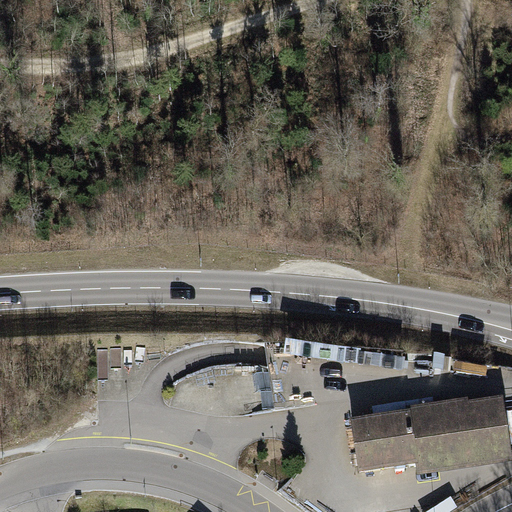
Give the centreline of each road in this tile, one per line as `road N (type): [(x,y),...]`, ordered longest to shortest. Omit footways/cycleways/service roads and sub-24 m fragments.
road 1 (secondary): [(511,329),(393,301),(291,291),(134,285),(0,293)]
road 2 (track): [(0,67),(68,71),(146,57),(314,0)]
road 3 (tertiary): [(256,511),(202,480),(142,463),(91,460),(23,473)]
